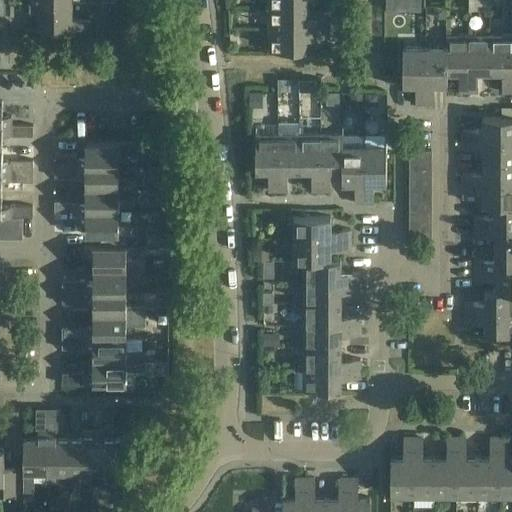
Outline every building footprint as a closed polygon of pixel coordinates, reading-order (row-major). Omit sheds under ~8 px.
[(111,11),(111,3),(95,3),(95,13),(109,13),(109,11),(111,11)] [(445,6),(433,6),(433,13),(437,18),(445,18),(445,6)] [(71,20),(71,7),(29,7),(29,12),(38,12),(38,31),(90,31),(90,20),(71,20)] [(306,19),(306,7),(269,7),(269,29),(326,29),(326,19),(306,19)] [(327,39),(326,29),(269,29),(269,51),(306,51),(306,38),(327,39)] [(446,35),(446,47),(447,47),(447,72),(459,72),(459,92),(468,92),(468,35),(446,35)] [(478,72),(490,72),(490,35),(468,35),(468,92),(478,92),(478,72)] [(511,35),(490,35),(490,72),(502,72),(502,92),(511,92),(511,35)] [(416,104),(425,104),(425,47),(403,47),(403,84),(416,84),(416,104)] [(446,47),(425,47),(425,104),(435,104),(435,85),(447,85),(447,72),(447,47),(446,47)] [(290,79),(277,79),(277,91),(290,91),(290,79)] [(303,92),(316,92),(316,90),(316,80),(298,80),(298,92),(303,92)] [(339,107),(340,94),(339,92),(327,92),(327,107),(339,107)] [(378,106),(378,92),(365,92),(365,106),(378,106)] [(260,93),(250,93),(250,108),(260,108),(260,93)] [(278,105),(290,105),(291,93),(278,93),(278,105)] [(363,109),(363,93),(351,93),(351,109),(363,109)] [(0,124),(11,125),(11,115),(3,115),(3,101),(0,101),(0,124)] [(463,130),(463,140),(511,139),(511,117),(483,117),(483,130),(463,130)] [(300,171),(299,134),(300,122),(278,122),(278,134),(278,191),(288,191),(288,171),(300,171)] [(33,125),(11,125),(0,124),(0,147),(2,147),(2,136),(33,136),(33,125)] [(269,191),(278,191),(278,134),(256,134),(256,171),(269,171),(269,191)] [(312,191),(321,191),(321,134),(299,134),(300,171),(312,171),(312,191)] [(343,134),(321,134),(321,191),(331,191),(331,171),(342,171),(343,146),(343,134)] [(364,203),(364,146),(364,134),(343,134),(343,146),(342,171),(342,183),(355,183),(355,203),(364,203)] [(364,134),(364,146),(364,203),(374,203),(374,183),(386,183),(386,146),(387,134),(364,134)] [(482,149),(483,162),(511,161),(511,139),(463,140),(463,149),(482,149)] [(55,166),(119,166),(119,153),(138,153),(138,142),(86,143),(86,155),(55,155),(55,166)] [(0,170),(11,170),(33,170),(33,161),(2,161),(2,147),(0,147),(0,170)] [(409,163),(431,163),(431,150),(409,150),(409,163)] [(511,161),(483,162),(483,173),(463,173),(463,183),(511,182),(511,161)] [(409,163),(409,175),(431,175),(431,163),(409,163)] [(86,189),(138,189),(138,178),(119,179),(119,166),(55,166),(55,177),(86,177),(86,189)] [(11,170),(0,170),(0,193),(2,193),(2,180),(11,180),(11,170)] [(431,188),(431,175),(409,175),(409,188),(431,188)] [(483,205),(495,205),(511,204),(511,182),(463,183),(463,192),(483,192),(483,205)] [(409,188),(409,200),(431,200),(431,188),(409,188)] [(77,211),(119,211),(119,199),(138,199),(138,189),(86,189),(86,202),(77,202),(77,211)] [(0,216),(1,217),(12,217),(23,217),(33,217),(33,206),(2,206),(2,193),(0,193),(0,216)] [(409,200),(409,213),(431,213),(431,200),(409,200)] [(511,204),(495,205),(495,216),(475,216),(475,226),(511,225),(511,204)] [(101,235),(101,246),(127,246),(127,235),(130,235),(130,224),(119,224),(119,211),(77,211),(77,221),(86,221),(86,235),(101,235)] [(409,213),(409,225),(431,225),(431,213),(409,213)] [(1,217),(1,239),(12,239),(12,217),(1,217)] [(23,239),(23,217),(12,217),(12,239),(23,239)] [(294,217),(294,239),(351,239),(351,229),(331,229),(331,217),(294,217)] [(152,226),(154,237),(174,233),(171,222),(152,226)] [(431,238),(431,225),(409,225),(409,238),(431,238)] [(495,248),(511,247),(511,225),(475,226),(475,235),(495,235),(495,248)] [(294,261),(304,261),(304,260),(331,260),(331,248),(351,248),(351,239),(294,239),(294,261)] [(127,246),(101,246),(84,246),(84,256),(94,256),(93,269),(145,269),(145,259),(126,259),(127,246)] [(174,246),(165,246),(165,257),(174,257),(174,246)] [(475,269),(511,268),(511,247),(495,248),(495,260),(475,260),(475,269)] [(270,249),(253,249),(253,261),(270,261),(270,249)] [(304,261),(304,282),(361,282),(361,272),(341,272),(341,260),(331,260),(304,260),(304,261)] [(511,268),(475,269),(475,279),(496,279),(495,290),(495,291),(511,290),(511,268)] [(145,279),(145,269),(93,269),(93,281),(62,281),(62,292),(126,292),(126,279),(145,279)] [(361,282),(304,282),(304,303),(341,303),(341,292),(361,291),(361,282)] [(511,312),(511,290),(495,291),(495,290),(485,290),(485,303),(465,303),(465,313),(511,312)] [(126,304),(126,292),(62,292),(62,303),(93,303),(93,315),(145,315),(145,304),(126,304)] [(273,292),(264,292),(264,304),(273,304),(273,292)] [(304,303),(304,325),(361,325),(361,316),(341,316),(341,303),(304,303)] [(273,304),(264,304),(264,312),(273,312),(273,304)] [(511,312),(465,313),(465,322),(485,322),(485,334),(511,334),(511,312)] [(145,325),(145,315),(93,315),(93,328),(84,328),(84,337),(126,337),(126,325),(145,325)] [(169,315),(161,315),(161,325),(169,325),(169,315)] [(361,335),(361,325),(304,325),(304,347),(341,346),(341,335),(361,335)] [(279,333),(264,333),(264,346),(279,346),(279,333)] [(84,337),(62,337),(62,347),(93,347),(93,360),(145,360),(145,350),(126,350),(126,337),(84,337)] [(341,346),(304,347),(304,368),(361,368),(361,359),(341,359),(341,346)] [(169,350),(159,350),(159,360),(169,360),(169,350)] [(145,370),(145,360),(93,360),(93,373),(62,372),(62,384),(126,384),(126,370),(145,370)] [(361,378),(361,368),(304,368),(304,390),(341,390),(341,378),(361,378)] [(41,400),(40,415),(58,416),(59,401),(41,400)] [(34,472),(47,472),(47,430),(38,430),(38,439),(24,439),(24,491),(34,491),(34,472)] [(57,430),(47,430),(47,472),(60,472),(59,491),(70,491),(70,439),(57,439),(57,430)] [(80,472),(93,472),(92,430),(83,430),(83,439),(70,439),(70,491),(80,491),(80,472)] [(102,430),(92,430),(93,472),(105,473),(105,492),(116,491),(116,461),(126,461),(126,439),(102,439),(102,430)] [(391,494),(413,494),(414,437),(404,437),(404,457),(391,457),(391,494)] [(423,437),(414,437),(413,494),(435,494),(435,457),(423,457),(423,437)] [(447,457),(435,457),(435,494),(456,494),(457,437),(447,437),(447,457)] [(466,437),(457,437),(456,494),(478,494),(478,457),(466,457),(466,437)] [(478,494),(499,494),(500,437),(490,437),(490,457),(478,457),(478,494)] [(509,437),(500,437),(499,494),(511,494),(511,456),(510,457),(509,437)] [(0,493),(16,494),(16,468),(4,468),(4,449),(0,448),(0,493)] [(305,511),(305,478),(296,478),(296,497),(283,497),(283,511),(305,511)] [(326,511),(327,498),(315,498),(315,478),(305,478),(305,511),(326,511)] [(326,511),(348,511),(349,478),(339,478),(339,498),(327,498),(326,511)] [(349,478),(348,511),(370,511),(371,498),(358,498),(358,478),(349,478)]
